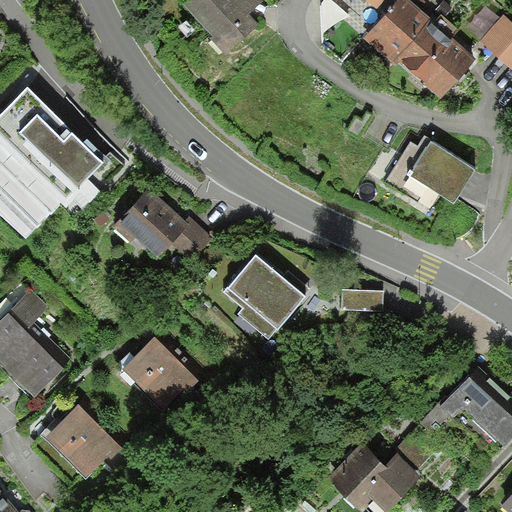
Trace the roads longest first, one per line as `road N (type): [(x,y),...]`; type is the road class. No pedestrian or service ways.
road 1 (tertiary): [(476,295),(313,218),(223,164),(146,87),(96,0)]
road 2 (residential): [(295,0),(292,25),(304,52),(386,105),(500,134),(492,235),(502,243)]
